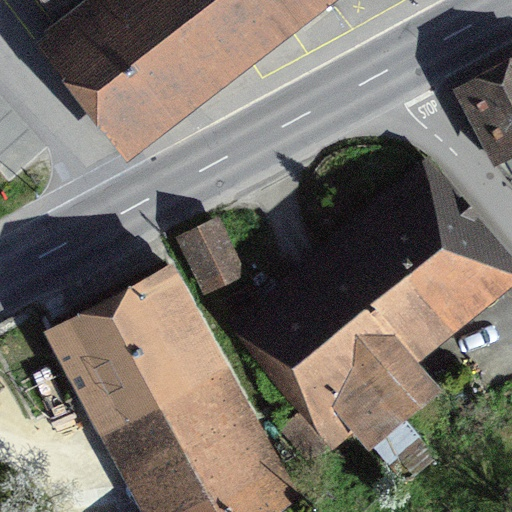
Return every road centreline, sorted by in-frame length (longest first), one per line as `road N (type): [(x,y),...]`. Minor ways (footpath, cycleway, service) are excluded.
road 1 (primary): [(0,278),(373,76)]
road 2 (residential): [(511,213),(373,76)]
road 3 (primary): [(373,76),(511,1)]
